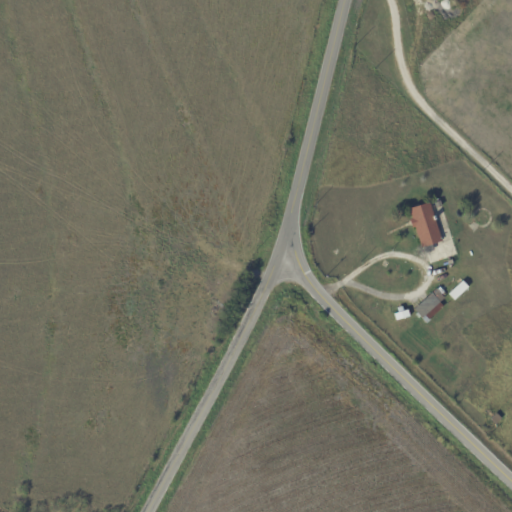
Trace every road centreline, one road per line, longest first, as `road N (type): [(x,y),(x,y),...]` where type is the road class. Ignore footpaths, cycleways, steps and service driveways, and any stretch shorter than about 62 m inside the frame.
road 1 (tertiary): [(511,481),(277,250)]
road 2 (residential): [(135,511),(277,250)]
road 3 (tertiary): [(277,250),(340,0)]
